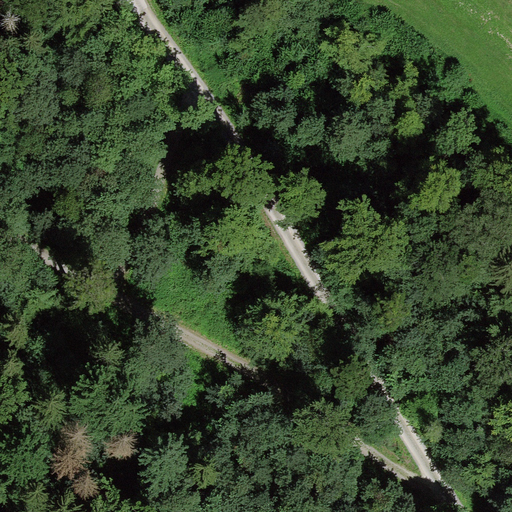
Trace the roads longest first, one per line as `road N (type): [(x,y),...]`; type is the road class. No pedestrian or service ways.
road 1 (track): [(456,511),(193,80),(130,0)]
road 2 (track): [(64,272),(443,490)]
road 3 (track): [(97,293),(193,80)]
